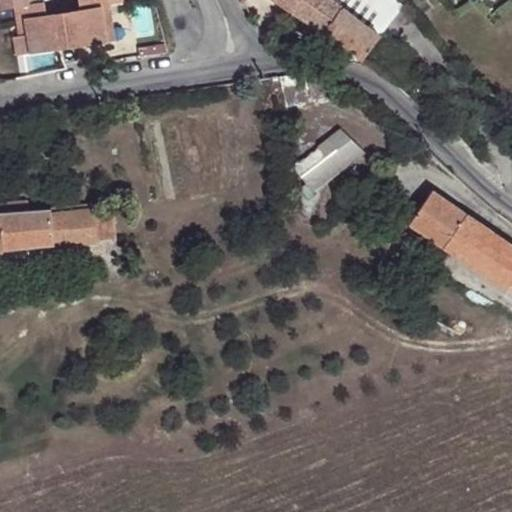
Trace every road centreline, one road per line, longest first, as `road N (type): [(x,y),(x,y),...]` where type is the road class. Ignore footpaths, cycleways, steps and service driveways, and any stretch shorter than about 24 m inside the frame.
road 1 (residential): [(255,60),(368,81),(511,208)]
road 2 (residential): [(0,104),(212,68)]
